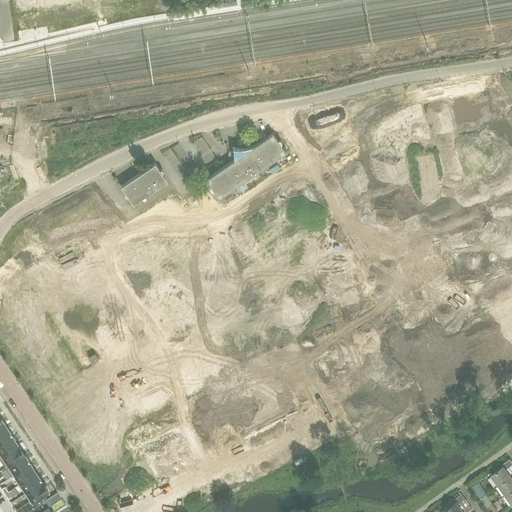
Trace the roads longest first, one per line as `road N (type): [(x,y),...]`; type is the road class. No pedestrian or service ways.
road 1 (unknown): [(0,274),(111,227),(160,217),(223,221),(279,196),(372,116),(511,74)]
road 2 (residential): [(97,511),(0,369)]
